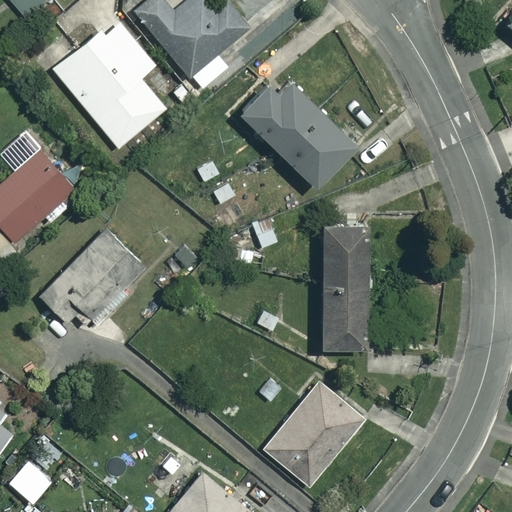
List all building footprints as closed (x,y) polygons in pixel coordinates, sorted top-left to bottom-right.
[(42,0),(11,0),(24,15),(42,0)] [(138,0),(130,8),(199,85),(224,62),(214,51),(247,21),(228,0),(138,0)] [(153,59),(113,11),(51,63),(116,143),(163,104),(137,72),(153,59)] [(354,136),(289,69),(273,85),(267,78),(239,105),(311,179),(354,136)] [(79,193),(28,128),(5,146),(18,163),(0,176),(0,222),(10,236),(43,211),(48,217),(79,193)] [(366,217),(322,215),(316,337),(360,339),(366,217)] [(146,267),(109,225),(39,287),(63,314),(73,305),(87,320),(146,267)] [(283,312),(261,302),(253,321),(276,330),(283,312)] [(268,401),(284,382),(269,370),(254,390),(268,401)] [(362,416),(317,375),(259,439),(305,480),(362,416)] [(0,440),(15,424),(0,410),(0,440)] [(254,511),(203,466),(165,508),(169,511),(254,511)]
